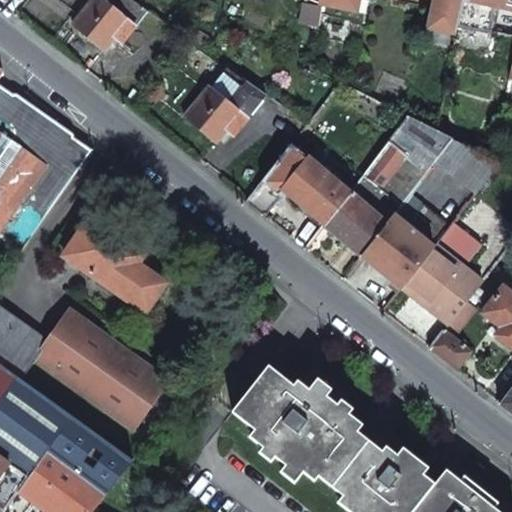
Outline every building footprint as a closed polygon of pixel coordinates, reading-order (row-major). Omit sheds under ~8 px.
[(103,0),(93,0),(72,25),(103,51),(112,40),(120,47),(137,27),(133,25),(103,0)] [(103,0),(133,25),(147,9),(134,0),(103,0)] [(309,0),(311,1),(321,3),(355,11),(357,0),(309,0)] [(432,0),(427,27),(457,34),(458,29),(464,0),(432,0)] [(511,0),(464,0),(458,29),(489,35),(494,8),(511,12),(511,0)] [(226,70),(184,118),(214,145),(224,133),(232,140),(266,99),(226,70)] [(0,233),(22,249),(87,157),(31,117),(0,95),(0,233)] [(408,117),(350,192),(386,222),(392,214),(433,162),(451,139),(437,132),(408,117)] [(433,162),(475,194),(498,163),(451,139),(433,162)] [(290,146),(248,200),(265,216),(286,192),(324,225),(350,192),(290,146)] [(350,192),(324,225),(360,255),(386,222),(350,192)] [(450,225),(423,205),(407,225),(434,246),(445,232),(450,225)] [(414,271),(434,246),(407,225),(392,214),(386,222),(360,255),(400,289),(411,274),(414,271)] [(65,256),(145,311),(164,283),(136,267),(144,255),(91,218),(65,256)] [(400,289),(448,326),(460,309),(481,282),(464,269),(481,246),(451,223),(450,225),(445,232),(434,246),(414,271),(411,274),(400,289)] [(511,294),(503,287),(483,313),(495,323),(492,327),(498,331),(494,336),(511,349),(511,294)] [(36,358),(135,428),(170,382),(70,310),(48,340),(0,306),(0,362),(22,378),(36,358)] [(471,353),(443,331),(430,349),(457,370),(471,353)] [(22,378),(0,362),(0,510),(1,511),(2,511),(33,470),(42,457),(47,450),(96,486),(108,493),(133,460),(22,378)] [(268,366),(232,412),(267,441),(262,447),(299,477),(307,468),(355,506),(350,511),(498,511),(494,508),(498,504),(464,476),(460,481),(446,470),(434,484),(409,464),(414,458),(403,448),(397,456),(385,447),(382,452),(357,432),(362,425),(349,414),(352,410),(341,401),(337,405),(326,397),(332,391),(317,379),(308,390),(298,381),(293,386),(268,366)] [(511,389),(500,405),(511,414),(511,389)] [(33,470),(73,499),(69,503),(62,510),(59,511),(92,511),(108,493),(96,486),(47,450),(42,457),(33,470)]
